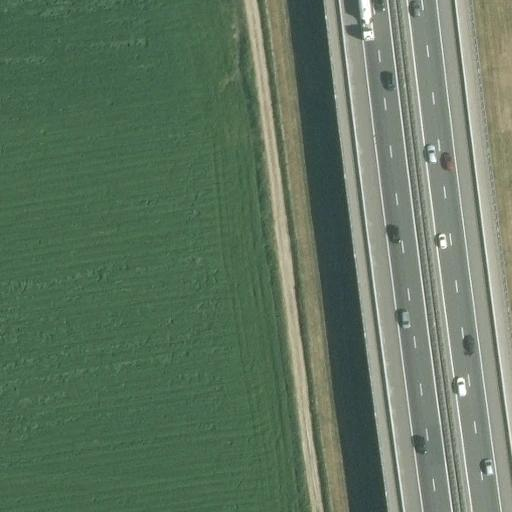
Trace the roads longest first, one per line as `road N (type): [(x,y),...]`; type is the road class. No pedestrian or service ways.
road 1 (motorway): [(373,0),(437,511)]
road 2 (motorway): [(487,511),(423,0)]
